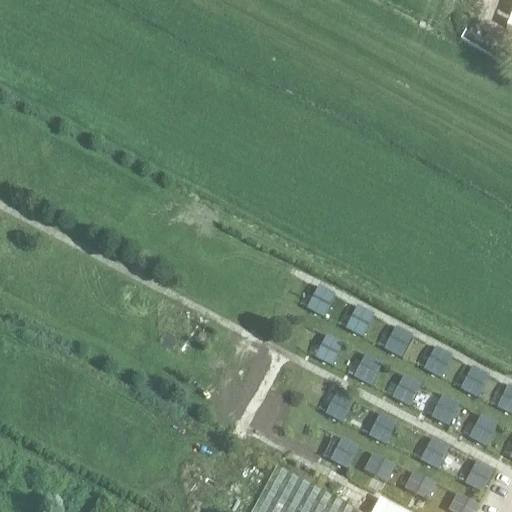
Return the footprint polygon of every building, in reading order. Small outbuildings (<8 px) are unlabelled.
[(307,311),(324,320),(335,299),(318,290),(307,311)] [(357,310),(346,331),(362,339),(363,340),(374,319),(357,310)] [(402,361),(413,340),(396,331),(385,352),(402,361)] [(344,347),(326,338),(316,360),(333,368),(344,347)] [(441,381),(453,360),(436,351),(424,372),(441,381)] [(382,367),(365,358),(354,380),(371,388),(382,367)] [(478,401),(489,379),(472,370),(461,391),(478,401)] [(410,409),(421,388),(404,379),(393,400),(410,409)] [(498,410),(511,416),(511,390),(508,389),(498,410)] [(354,404),(337,395),(326,416),(343,425),(354,404)] [(449,429),(460,407),(443,399),(432,420),(449,429)] [(397,426),(380,417),(369,438),(386,447),(397,426)] [(487,449),(498,428),(481,419),(470,440),(487,449)] [(341,440),(330,461),(347,470),(358,449),(341,440)] [(421,463),(438,472),(449,451),(432,442),(421,463)] [(386,485),(395,469),(374,457),(365,474),(386,485)] [(494,474),(477,465),(465,486),(482,495),(494,474)] [(355,511),(276,469),(253,511),(355,511)] [(414,476),(405,492),(426,504),(435,487),(414,476)] [(458,497),(450,511),(477,511),(479,508),(458,497)] [(405,511),(382,499),(374,511),(405,511)]
